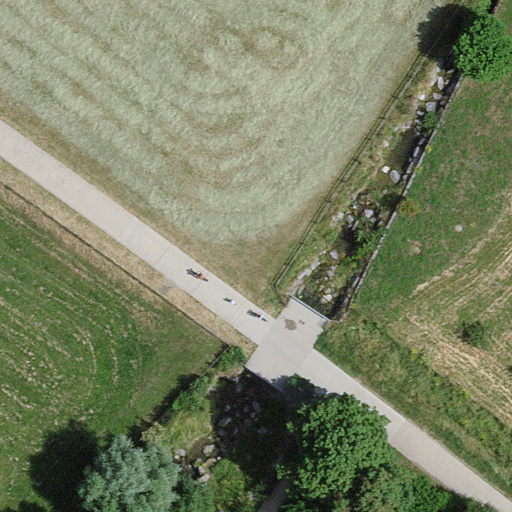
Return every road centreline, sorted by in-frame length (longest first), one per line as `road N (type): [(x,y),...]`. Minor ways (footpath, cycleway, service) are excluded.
road 1 (unclassified): [(488,511),(176,266),(0,144)]
road 2 (track): [(344,398),(263,511)]
